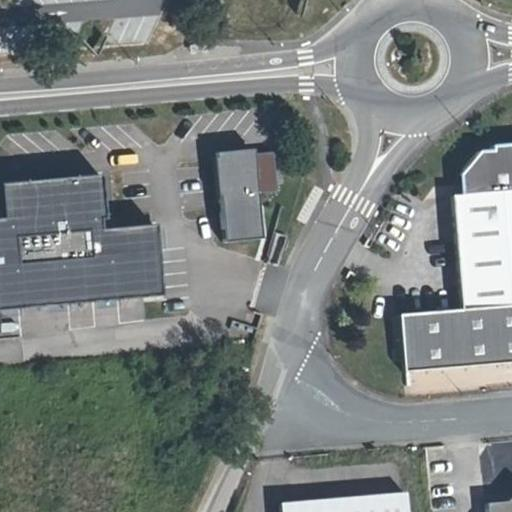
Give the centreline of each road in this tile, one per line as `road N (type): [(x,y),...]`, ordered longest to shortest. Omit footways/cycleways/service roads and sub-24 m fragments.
road 1 (secondary): [(0,91),(347,63)]
road 2 (residential): [(391,119),(314,274),(279,372)]
road 3 (residential): [(279,372),(358,411),(511,410)]
road 4 (residential): [(279,372),(217,511)]
road 5 (secondary): [(391,119),(426,122),(455,107),(475,68),(475,46)]
